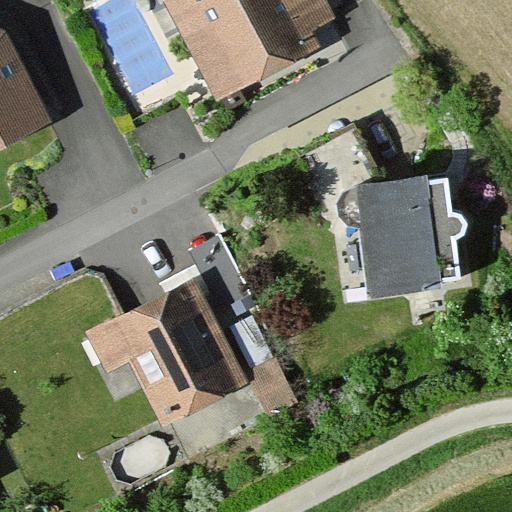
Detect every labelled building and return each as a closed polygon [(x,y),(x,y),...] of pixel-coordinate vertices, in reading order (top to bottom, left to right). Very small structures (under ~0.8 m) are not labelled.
[(333,0),(167,0),(218,98),(349,31),(333,0)] [(0,22),(0,153),(65,127),(25,33),(0,22)] [(354,194),(391,189),(352,125),(292,150),(328,221),(357,213),(354,194)] [(391,189),(354,194),(357,213),(369,297),(475,282),(460,179),(391,189)] [(198,273),(96,323),(155,441),(256,391),(198,273)] [(17,511),(0,471),(0,511),(17,511)]
